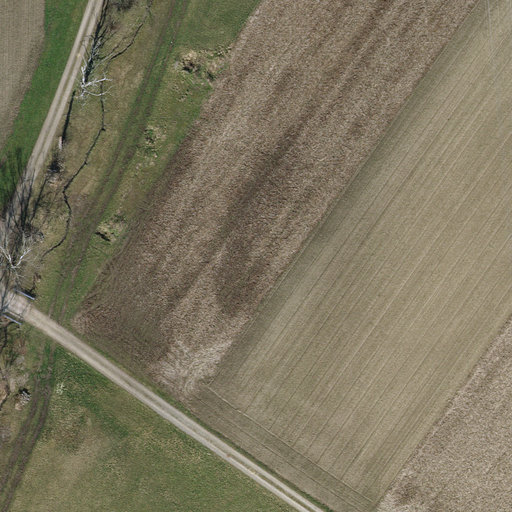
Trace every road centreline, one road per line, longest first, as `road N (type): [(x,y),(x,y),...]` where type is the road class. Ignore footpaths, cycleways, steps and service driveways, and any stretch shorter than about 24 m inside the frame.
road 1 (track): [(314,511),(0,292)]
road 2 (track): [(0,252),(94,0)]
